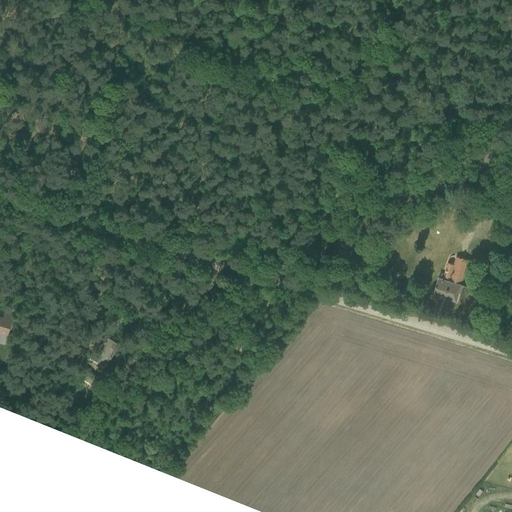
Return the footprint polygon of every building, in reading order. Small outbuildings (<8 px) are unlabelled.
[(432,294),(456,301),(461,284),(474,288),(481,263),(455,256),(453,264),(447,262),(443,278),(437,277),(432,294)] [(0,334),(6,336),(12,314),(3,311),(2,316),(0,315),(0,334)] [(91,358),(105,367),(119,345),(105,336),(91,358)] [(91,391),(96,384),(85,375),(80,382),(91,391)] [(96,392),(86,403),(92,410),(103,399),(96,392)] [(101,418),(92,410),(89,412),(105,429),(111,423),(104,416),(101,418)]
